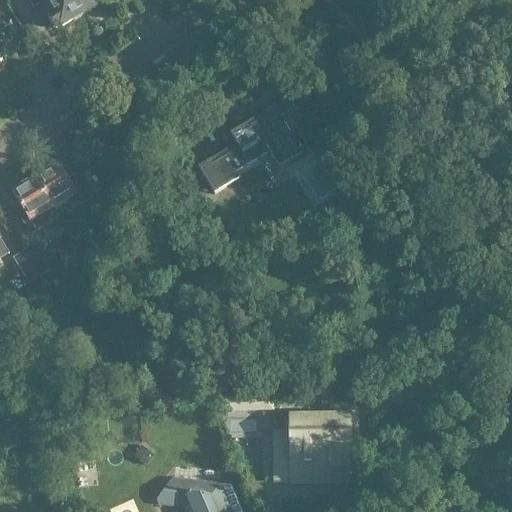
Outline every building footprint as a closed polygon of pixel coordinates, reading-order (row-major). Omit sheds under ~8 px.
[(80,16),(69,0),(36,0),(39,4),(43,2),(52,16),(48,18),(55,29),(59,27),(60,28),(80,16)] [(69,0),(80,16),(100,3),(98,0),(69,0)] [(268,112),(255,120),(247,125),(243,119),(235,124),(239,130),(230,136),(236,146),(198,169),(214,196),(240,180),(236,173),(266,155),(268,154),(277,169),(302,154),(279,118),(287,113),(279,100),(266,108),(268,112)] [(34,180),(53,209),(75,196),(79,203),(90,196),(77,176),(67,182),(57,166),(34,180)] [(34,180),(12,194),(21,210),(17,212),(25,225),(29,222),(30,223),(53,209),(34,180)] [(33,247),(23,253),(39,279),(49,272),(33,247)] [(39,279),(23,253),(13,259),(28,285),(39,279)] [(349,434),(356,434),(356,407),(331,407),(331,420),(290,420),(291,439),(283,439),(283,453),(291,453),(292,483),(350,482),(349,434)] [(153,455),(142,447),(134,457),(146,465),(153,455)] [(210,491),(177,504),(179,511),(239,511),(221,467),(203,475),(210,491)]
